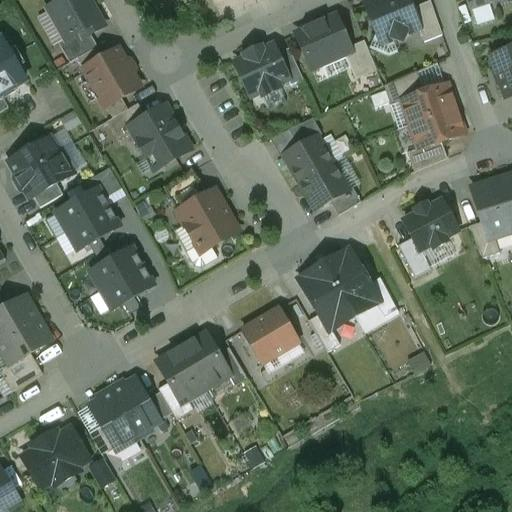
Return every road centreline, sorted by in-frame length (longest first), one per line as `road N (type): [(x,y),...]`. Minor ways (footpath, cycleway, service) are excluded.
road 1 (residential): [(302,246),(94,368)]
road 2 (residential): [(302,246),(260,171),(226,158),(165,59)]
road 3 (residential): [(497,157),(443,173),(302,246)]
road 4 (residential): [(0,204),(94,368)]
road 5 (residential): [(497,157),(442,0)]
road 6 (residential): [(298,0),(165,59)]
